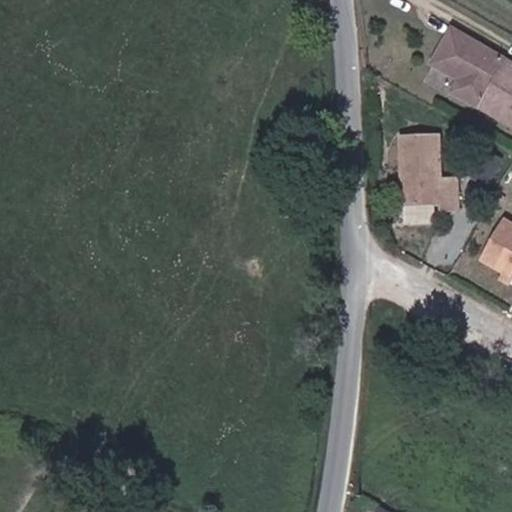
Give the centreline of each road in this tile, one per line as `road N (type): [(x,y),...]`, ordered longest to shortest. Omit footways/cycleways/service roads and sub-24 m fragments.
road 1 (tertiary): [(329,511),(345,419),(354,256)]
road 2 (tertiary): [(354,256),(340,0)]
road 3 (residential): [(354,256),(511,343)]
